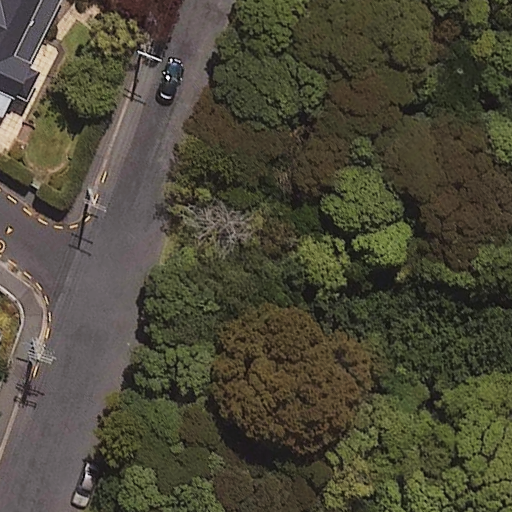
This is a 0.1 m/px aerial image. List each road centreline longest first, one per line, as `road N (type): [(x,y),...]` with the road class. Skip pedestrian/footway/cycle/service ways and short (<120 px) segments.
road 1 (residential): [(105,298),(202,0)]
road 2 (residential): [(30,511),(105,298)]
road 3 (residential): [(105,298),(0,222)]
